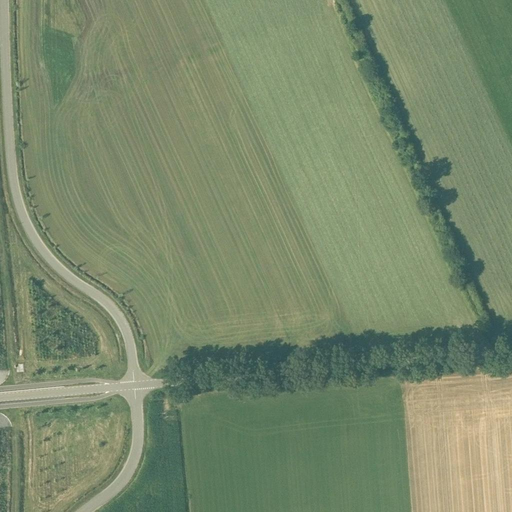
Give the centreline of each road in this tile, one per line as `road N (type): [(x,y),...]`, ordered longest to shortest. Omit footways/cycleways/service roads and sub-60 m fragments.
road 1 (unclassified): [(134,385),(117,314),(46,256),(16,200),(4,0)]
road 2 (unclassified): [(134,385),(511,351)]
road 3 (unclassified): [(82,511),(120,485),(135,456),(134,385)]
road 4 (unclassified): [(0,399),(134,385)]
